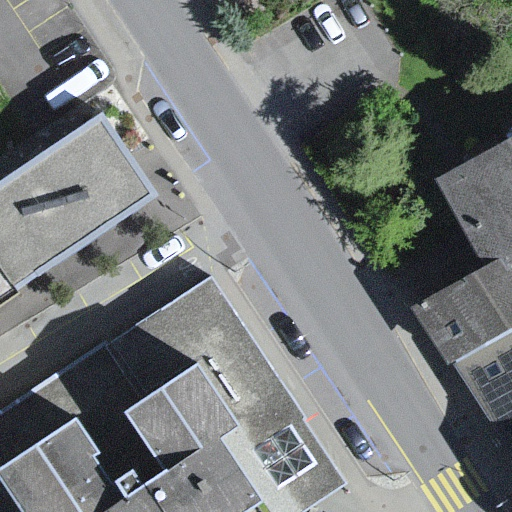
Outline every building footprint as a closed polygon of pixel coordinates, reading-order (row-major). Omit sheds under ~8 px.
[(109,113),(0,187),(0,300),(162,189),(109,113)] [(511,138),(437,183),(485,265),(500,256),(509,272),(511,269),(511,138)] [(500,256),(485,265),(416,305),(511,466),(511,269),(509,272),(500,256)] [(220,270),(0,413),(0,511),(311,511),(309,507),(355,476),(220,270)] [(0,329),(11,321),(0,303),(0,329)]
